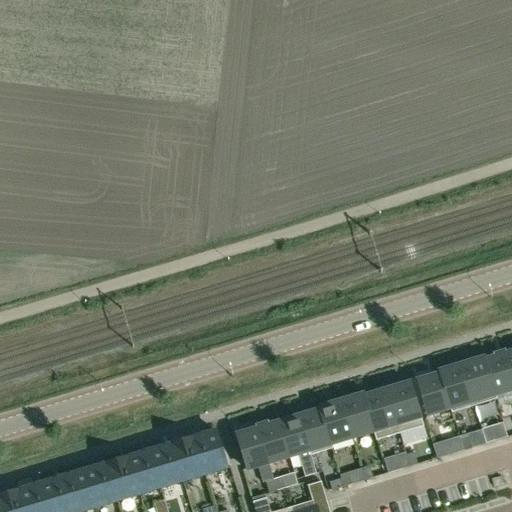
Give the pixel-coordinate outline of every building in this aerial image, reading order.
[(511,378),(504,352),(494,356),(495,358),(485,361),(484,358),(483,359),(496,400),(497,399),(495,395),(511,389),(511,378)] [(483,359),(462,365),(474,406),(496,400),(483,359)] [(462,365),(440,372),(452,413),(474,406),(462,365)] [(452,413),(440,372),(439,372),(440,374),(417,381),(427,415),(450,408),(451,413),(452,413)] [(387,390),(400,434),(423,427),(410,383),(387,390)] [(363,395),(377,441),(400,434),(387,390),(364,397),(364,395),(363,395)] [(363,395),(341,402),(352,438),(373,432),(376,441),(377,441),(363,395)] [(331,444),(352,438),(341,402),(319,408),(332,449),(331,444)] [(332,449),(319,408),(319,411),(299,417),(311,456),(332,449)] [(310,456),(311,456),(299,417),(278,423),(289,457),(309,451),(310,456)] [(268,463),(289,457),(278,423),(268,426),(268,424),(257,427),(268,463)] [(247,470),(268,463),(257,427),(256,427),(257,429),(236,436),(247,470)] [(486,444),(495,441),(491,428),(482,430),(486,444)] [(193,438),(205,475),(227,468),(216,431),(193,438)] [(464,451),(471,448),(468,437),(460,439),(464,451)] [(193,438),(172,445),(183,482),(205,475),(193,438)] [(460,439),(448,443),(451,454),(463,450),(460,439)] [(183,482),(172,445),(150,451),(161,488),(183,482)] [(139,495),(161,488),(150,451),(128,458),(139,495)] [(406,455),(410,467),(418,464),(414,453),(406,455)] [(410,467),(406,455),(398,458),(402,469),(410,467)] [(106,464),(117,501),(139,495),(128,458),(128,457),(106,464)] [(95,508),(117,501),(106,464),(84,471),(95,508)] [(305,478),(316,475),(314,465),(302,469),(305,478)] [(373,478),(369,466),(361,469),(365,480),(373,478)] [(62,477),(72,511),(81,511),(95,508),(84,471),(62,477)] [(341,479),(343,487),(351,485),(348,473),(339,475),(341,479)] [(41,484),(49,511),(72,511),(62,477),(41,484)] [(273,480),(276,491),(284,489),(281,477),(273,480)] [(343,487),(341,479),(329,483),(331,491),(343,487)] [(276,491),(273,480),(265,482),(269,494),(276,491)] [(312,501),(291,507),(292,511),(329,511),(321,481),(307,486),(312,501)] [(25,511),(49,511),(41,484),(19,491),(25,511)] [(0,495),(0,507),(1,511),(25,511),(19,491),(19,490),(0,495)] [(292,511),(291,507),(275,511),(270,511),(266,498),(253,502),(255,511),(292,511)]
